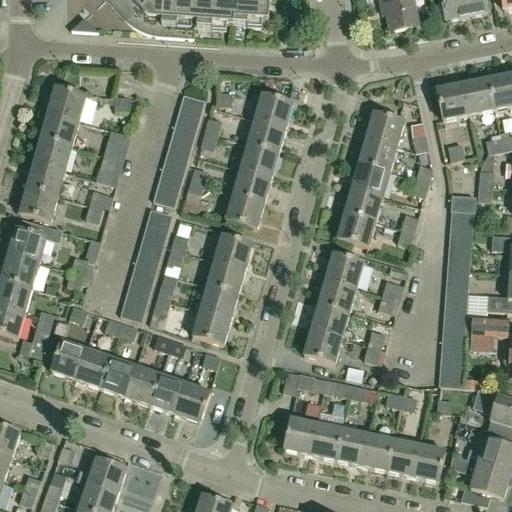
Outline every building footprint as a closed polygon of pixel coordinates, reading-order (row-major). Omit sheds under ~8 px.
[(101,0),(123,25),(137,34),(145,38),(152,40),(160,41),(193,44),(194,32),(212,33),(212,27),(247,29),(247,24),(268,26),(269,0),(101,0)] [(418,30),(411,0),(378,0),(381,13),(385,12),(390,36),(418,30)] [(436,0),(438,7),(442,7),(445,24),(444,24),(445,25),(467,21),(462,0),(436,0)] [(462,0),(467,21),(488,17),(488,16),(484,0),(462,0)] [(511,0),(500,0),(503,14),(511,11),(511,0)] [(98,37),(85,23),(71,35),(71,36),(98,37)] [(511,78),(488,83),(494,115),(511,111),(511,78)] [(469,120),(494,115),(488,83),(463,88),(469,120)] [(443,125),(469,120),(463,88),(436,94),(443,125)] [(55,92),(48,118),(79,126),(86,101),(55,92)] [(216,97),(216,111),(231,112),(232,98),(216,97)] [(181,110),(202,116),(205,105),(184,99),(181,110)] [(254,125),(285,133),(293,108),(261,99),(254,125)] [(131,116),(131,102),(115,101),(115,115),(131,116)] [(202,116),(181,110),(177,121),(199,127),(202,116)] [(48,118),(41,143),(72,151),(79,126),(48,118)] [(373,118),(366,143),(397,152),(404,127),(373,118)] [(177,121),(174,132),(196,138),(199,127),(177,121)] [(204,138),(218,141),(222,127),(209,123),(204,138)] [(254,125),(247,150),(278,159),(285,133),(254,125)] [(196,138),(174,132),(171,142),(193,148),(196,138)] [(108,145),(104,160),(123,166),(130,140),(111,135),(108,145)] [(213,156),(218,141),(204,138),(200,152),(213,156)] [(494,158),(503,156),(501,143),(500,143),(499,138),(491,140),(492,145),(486,146),(488,159),(494,158)] [(425,140),(416,141),(412,142),(416,158),(429,155),(426,140),(425,140)] [(511,140),(501,143),(503,156),(511,153),(511,140)] [(193,148),(171,142),(168,153),(190,159),(193,148)] [(34,168),(65,177),(72,151),(41,143),(34,168)] [(397,152),(366,143),(359,168),(390,177),(397,152)] [(451,166),(464,164),(461,149),(448,152),(451,166)] [(278,159),(247,150),(240,175),(271,184),(278,159)] [(168,153),(165,164),(186,170),(190,159),(168,153)] [(488,159),(480,176),(493,176),(494,158),(488,159)] [(123,166),(104,160),(99,175),(96,185),(116,191),(123,166)] [(186,170),(165,164),(162,174),(183,180),(186,170)] [(58,202),(65,177),(34,168),(27,193),(58,202)] [(359,168),(351,193),(383,202),(390,177),(359,168)] [(416,185),(428,188),(432,174),(420,170),(416,185)] [(190,188),(203,192),(208,176),(194,173),(190,188)] [(183,180),(162,174),(159,185),(180,191),(183,180)] [(233,200),(264,209),(271,184),(240,175),(233,200)] [(480,176),(479,191),(492,192),(493,176),(480,176)] [(159,185),(156,196),(177,202),(180,191),(159,185)] [(424,202),(428,188),(416,185),(412,199),(424,202)] [(199,206),(203,192),(190,188),(186,202),(199,206)] [(492,192),(479,191),(478,206),(491,207),(492,192)] [(51,227),(58,202),(27,193),(20,218),(51,227)] [(351,193),(344,218),(376,227),(383,202),(351,193)] [(94,196),(89,211),(103,214),(103,212),(110,214),(113,201),(94,196)] [(177,202),(156,196),(153,206),(174,212),(177,202)] [(264,209),(233,200),(226,225),(257,234),(264,209)] [(451,216),(473,217),(474,217),(475,203),(452,201),(451,216)] [(99,229),(103,214),(89,211),(85,225),(99,229)] [(151,214),(148,225),(169,231),(172,220),(151,214)] [(451,216),(451,227),(472,228),(473,217),(451,216)] [(368,252),(376,227),(344,218),(337,243),(368,252)] [(402,234),(414,238),(418,223),(406,220),(402,234)] [(39,268),(45,246),(58,249),(62,236),(21,225),(19,235),(15,233),(14,235),(10,235),(7,245),(11,248),(8,259),(39,268)] [(166,242),(169,231),(148,225),(145,236),(166,242)] [(450,237),(471,239),(472,228),(451,227),(450,237)] [(410,252),(414,238),(402,234),(397,249),(410,252)] [(163,252),(166,242),(145,236),(142,246),(163,252)] [(450,237),(449,248),(471,250),(471,239),(450,237)] [(171,254),(184,258),(189,243),(175,239),(171,254)] [(221,241),(214,266),(245,275),(252,249),(221,241)] [(508,279),(511,279),(511,241),(492,241),(491,255),(510,256),(508,279)] [(71,277),(90,282),(100,247),(91,244),(85,265),(75,262),(71,277)] [(160,263),(163,252),(142,246),(139,257),(160,263)] [(470,261),(471,250),(449,248),(448,259),(470,261)] [(177,283),(184,258),(171,254),(164,279),(177,283)] [(136,268),(157,274),(160,263),(139,257),(136,268)] [(0,281),(1,282),(1,284),(32,293),(39,268),(8,259),(5,270),(0,270),(0,271),(0,281)] [(332,259),(325,284),(356,293),(364,268),(332,259)] [(448,259),(447,270),(469,272),(470,261),(448,259)] [(245,275),(214,266),(207,291),(238,300),(245,275)] [(154,285),(157,274),(136,268),(133,278),(154,285)] [(389,278),(406,283),(408,275),(405,274),(392,270),(389,278)] [(469,272),(447,270),(447,281),(468,283),(469,272)] [(88,290),(90,282),(71,277),(67,291),(80,295),(81,288),(88,290)] [(151,295),(154,285),(133,278),(129,289),(151,295)] [(511,279),(508,279),(507,302),(488,301),(487,316),(511,317),(511,279)] [(468,283),(447,281),(446,292),(467,294),(468,283)] [(32,293),(1,284),(0,286),(0,311),(25,318),(32,293)] [(325,284),(318,309),(349,318),(356,293),(325,284)] [(386,286),(382,300),(395,304),(400,290),(386,286)] [(148,306),(151,295),(129,289),(126,300),(148,306)] [(161,289),(157,304),(170,308),(174,292),(161,289)] [(200,316),(231,325),(238,300),(207,291),(200,316)] [(446,292),(445,303),(467,305),(467,294),(446,292)] [(145,317),(148,306),(126,300),(123,311),(145,317)] [(395,304),(382,300),(378,315),(391,319),(395,304)] [(467,305),(445,303),(444,314),(466,316),(467,305)] [(170,308),(157,304),(149,331),(162,335),(170,308)] [(311,335),(342,344),(349,318),(318,309),(311,335)] [(0,338),(18,343),(25,318),(0,311),(0,338)] [(145,317),(123,311),(120,321),(142,327),(145,317)] [(69,324),(83,329),(87,316),(73,312),(69,324)] [(444,314),(443,325),(465,327),(466,316),(444,314)] [(42,333),(48,335),(53,319),(41,315),(37,329),(43,331),(42,333)] [(231,325),(200,316),(193,341),(224,350),(231,325)] [(471,339),(507,341),(508,323),(472,321),(471,339)] [(119,341),(123,329),(109,324),(105,336),(119,341)] [(465,327),(443,325),(443,336),(464,338),(465,327)] [(40,361),(48,335),(42,333),(43,331),(37,329),(31,346),(23,344),(19,355),(40,361)] [(137,333),(123,329),(119,341),(133,346),(137,333)] [(335,369),(342,344),(311,335),(303,360),(335,369)] [(372,336),(368,351),(381,355),(383,348),(387,349),(389,341),(372,336)] [(464,338),(443,336),(442,347),(464,349),(464,338)] [(504,356),(503,367),(506,370),(508,370),(507,384),(511,383),(511,340),(511,341),(510,353),(508,353),(504,356)] [(168,358),(172,346),(158,341),(154,353),(168,358)] [(51,376),(76,385),(87,354),(62,346),(51,376)] [(186,351),(172,346),(168,358),(182,363),(186,351)] [(464,349),(442,347),(441,358),(463,360),(464,349)] [(381,355),(368,351),(363,365),(376,369),(381,355)] [(76,385),(101,393),(111,363),(87,354),(76,385)] [(205,357),(205,358),(202,371),(217,375),(221,361),(205,357)] [(441,358),(440,369),(462,371),(463,360),(441,358)] [(125,402),(136,371),(111,363),(101,393),(125,402)] [(462,371),(440,369),(439,380),(461,382),(462,371)] [(161,380),(136,371),(125,402),(150,410),(161,380)] [(363,374),(348,371),(346,381),(361,385),(363,374)] [(300,379),(297,392),(311,395),(314,382),(300,379)] [(161,380),(150,410),(175,419),(185,388),(161,380)] [(460,393),(461,382),(439,380),(439,391),(460,393)] [(314,382),(311,395),(323,398),(326,385),(314,382)] [(463,382),(462,392),(478,393),(479,384),(463,382)] [(335,400),(348,403),(351,390),(337,387),(335,400)] [(185,388),(175,419),(200,428),(210,397),(185,388)] [(351,390),(348,403),(363,406),(366,393),(351,390)] [(511,433),(511,404),(504,402),(505,397),(486,395),(485,412),(493,414),(489,427),(511,433)] [(452,419),(452,406),(438,405),(438,397),(430,397),(429,405),(427,418),(437,418),(452,419)] [(400,414),(403,400),(389,398),(386,411),(400,414)] [(403,400),(400,414),(414,417),(417,403),(403,400)] [(458,426),(481,433),(484,421),(461,414),(458,426)] [(310,460),(316,428),(291,423),(284,455),(310,460)] [(477,447),(481,433),(458,426),(454,439),(477,447)] [(310,460),(335,465),(342,434),(316,428),(310,460)] [(0,430),(0,458),(12,463),(20,438),(0,430)] [(335,465),(361,471),(368,439),(342,434),(335,465)] [(361,471),(387,476),(393,445),(368,439),(361,471)] [(36,459),(49,463),(54,448),(41,444),(36,459)] [(467,466),(511,479),(511,474),(511,451),(485,444),(481,458),(470,455),(467,466)] [(412,482),(419,450),(393,445),(387,476),(412,482)] [(419,450),(412,482),(438,487),(445,455),(419,450)] [(58,466),(70,471),(75,456),(63,452),(58,466)] [(0,486),(3,487),(12,463),(0,458),(0,486)] [(76,485),(87,489),(117,500),(126,474),(96,463),(90,479),(80,475),(76,485)] [(503,504),(511,479),(467,466),(463,478),(474,481),(470,494),(465,492),(461,506),(487,511),(491,500),(503,504)] [(75,484),(54,477),(51,485),(72,493),(75,484)] [(29,481),(24,495),(37,499),(41,485),(29,481)] [(45,502),(58,506),(63,493),(50,488),(45,502)] [(78,511),(113,511),(117,500),(87,489),(78,511)] [(30,511),(31,511),(37,499),(24,495),(19,508),(30,511)] [(202,500),(197,511),(231,511),(232,511),(202,500)] [(56,511),(58,506),(45,502),(41,511),(56,511)]
